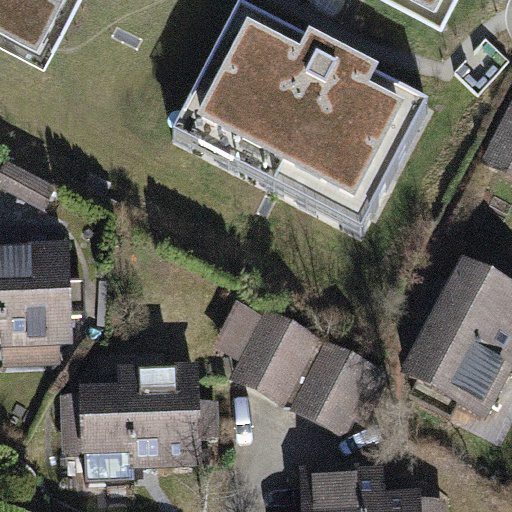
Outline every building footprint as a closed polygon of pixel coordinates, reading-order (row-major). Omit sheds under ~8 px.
[(0,0),(0,7),(54,35),(72,0),(0,0)] [(407,0),(437,15),(444,0),(407,0)] [(180,117),(370,214),(427,104),(237,7),(180,117)] [(511,106),(506,104),(478,161),(511,177),(511,106)] [(10,237),(0,237),(0,343),(59,343),(59,315),(76,314),(76,288),(60,288),(60,256),(11,257),(10,237)] [(511,317),(511,300),(460,273),(449,294),(435,287),(405,343),(417,350),(400,382),(410,387),(403,400),(441,420),(448,408),(472,421),(511,345),(511,339),(503,335),(511,317)] [(377,380),(259,322),(226,388),(344,447),(377,380)] [(74,401),(63,402),(64,453),(125,450),(126,468),(191,465),(188,376),(131,378),(131,386),(74,388),(74,401)] [(372,477),(294,479),(294,511),(429,511),(429,507),(373,508),(372,477)]
